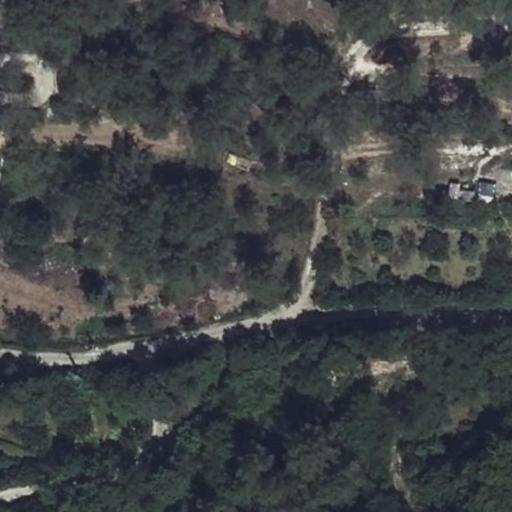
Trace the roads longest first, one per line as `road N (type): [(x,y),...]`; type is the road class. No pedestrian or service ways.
road 1 (residential): [(0,347),(98,352),(328,316),(511,314)]
road 2 (unknown): [(511,4),(456,30),(408,26),(369,36),(345,69),(305,320)]
road 3 (unknown): [(0,499),(139,472),(153,462),(163,434),(150,343)]
